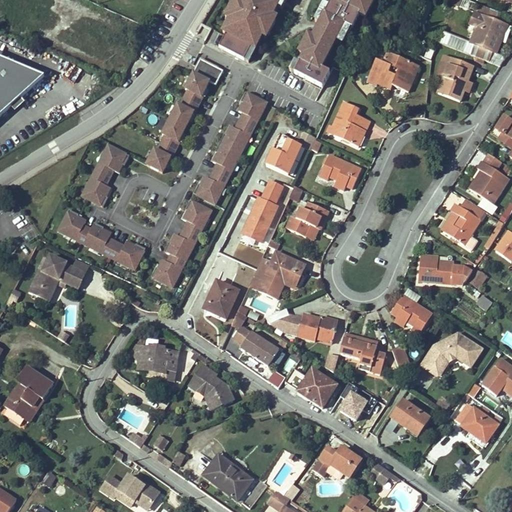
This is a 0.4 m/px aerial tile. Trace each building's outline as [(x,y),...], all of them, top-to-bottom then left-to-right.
[(51,0),(2,0),(42,19),(51,0)] [(244,0),(242,4),(235,0),(225,19),(233,23),(226,36),(229,37),(223,49),(243,60),(257,33),(261,36),(272,15),(267,13),(272,4),(277,6),(279,0),(329,0),(330,0),(329,0),(324,0),(316,16),(321,18),(314,31),(309,29),(299,49),(303,51),(299,60),(295,58),(291,67),(322,83),(329,69),(322,66),(336,38),(342,42),(357,12),(363,16),(370,0),(244,0)] [(0,5),(0,24),(12,30),(18,16),(15,15),(15,13),(0,5)] [(487,19),(491,10),(480,5),(477,15),(487,19)] [(476,29),(470,44),(476,46),(497,55),(502,41),(499,41),(505,26),(487,19),(477,15),(474,14),(469,26),(476,29)] [(508,27),(505,26),(499,41),(502,41),(508,27)] [(470,44),(442,33),(439,43),(445,46),(448,38),(460,43),(459,44),(460,45),(460,46),(460,48),(458,49),(457,50),(500,67),(506,58),(497,55),(476,46),(470,44)] [(0,111),(44,72),(0,53),(0,111)] [(406,81),(413,65),(386,54),(382,64),(376,61),(367,83),(376,88),(377,86),(390,91),(392,87),(407,93),(411,83),(406,81)] [(443,81),(452,59),(444,56),(435,78),(443,81)] [(474,68),(452,59),(443,81),(438,94),(459,103),(463,93),(469,80),(474,68)] [(216,76),(219,69),(201,61),(198,69),(216,76)] [(418,67),(413,65),(406,81),(411,83),(418,67)] [(220,85),(198,74),(185,99),(188,101),(180,115),(177,114),(162,142),(164,144),(156,158),(154,157),(146,172),(161,180),(169,166),(170,166),(178,152),(177,150),(192,123),(194,124),(202,108),(200,107),(208,93),(215,96),(220,85)] [(476,83),(469,80),(463,93),(470,97),(476,83)] [(336,129),(332,137),(359,149),(370,123),(356,117),(359,111),(343,103),(331,127),(336,129)] [(264,115),(243,104),(238,113),(240,114),(236,122),(240,124),(232,140),(225,137),(213,161),(215,162),(210,170),(214,172),(206,187),(202,184),(198,192),(195,191),(191,200),(212,212),(215,206),(213,202),(218,193),(220,195),(228,179),(226,178),(230,170),(234,169),(241,157),(240,153),(244,145),(247,146),(264,115)] [(511,141),(511,151),(508,157),(511,159),(511,123),(504,118),(496,131),(503,135),(511,141)] [(312,152),(316,143),(318,140),(304,134),(299,146),(300,147),(312,152)] [(499,141),(511,150),(511,141),(503,135),(499,141)] [(279,138),(274,150),(283,154),(289,142),(279,138)] [(274,150),(266,167),(267,167),(276,171),(287,176),(300,147),(299,146),(289,142),(283,154),(274,150)] [(316,143),(312,152),(317,154),(321,145),(316,143)] [(130,163),(109,152),(106,158),(107,162),(103,170),(100,169),(92,184),(95,185),(90,193),(86,195),(83,200),(103,211),(108,203),(106,201),(110,193),(113,194),(120,180),(118,179),(123,171),(125,172),(130,163)] [(495,172),(501,163),(489,156),(483,164),(482,164),(478,171),(483,174),(477,183),(475,182),(470,190),(491,206),(508,181),(495,172)] [(353,190),(361,171),(329,157),(320,178),(328,182),(330,178),(337,181),(335,187),(345,192),(347,187),(353,190)] [(259,201),(244,235),(262,243),(277,209),(275,208),(289,177),(276,171),(262,202),(259,201)] [(302,195),(297,192),(294,191),(290,201),(297,204),(298,202),(302,195)] [(485,213),(465,200),(459,208),(479,221),(485,213)] [(320,231),(329,214),(309,205),(306,212),(302,210),(297,220),(293,218),(287,230),(306,239),(312,227),(320,231)] [(479,221),(459,208),(457,206),(452,213),(457,216),(451,225),(449,224),(443,233),(463,246),(470,251),(476,242),(469,237),(479,221)] [(153,271),(148,279),(168,290),(172,285),(171,280),(175,272),(178,274),(186,259),(183,257),(188,249),(192,248),(199,236),(198,232),(202,224),(204,225),(208,218),(188,207),(183,216),(185,217),(180,225),(178,224),(171,238),(173,239),(168,248),(166,246),(158,262),(160,263),(155,272),(153,271)] [(79,218),(70,213),(59,234),(65,237),(69,236),(78,240),(76,243),(91,251),(93,248),(100,253),(102,257),(114,263),(117,262),(126,267),(125,269),(132,273),(143,253),(134,248),(133,250),(125,246),(126,243),(112,236),(110,238),(102,233),(103,231),(88,223),(86,225),(78,220),(79,218)] [(440,231),(443,233),(449,224),(451,225),(457,216),(452,213),(446,222),(440,231)] [(312,227),(306,239),(315,243),(320,231),(312,227)] [(493,251),(511,263),(511,261),(511,232),(507,229),(493,251)] [(280,244),(272,240),(268,247),(277,251),(280,244)] [(272,263),(263,259),(254,279),(250,287),(259,291),(258,292),(277,300),(284,284),(286,281),(297,286),(305,267),(276,253),(272,263)] [(66,264),(50,257),(43,273),(40,271),(30,294),(40,299),(43,293),(52,297),(57,285),(59,286),(61,282),(66,284),(79,290),(86,274),(66,265),(66,264)] [(465,282),(466,283),(472,274),(463,268),(455,267),(455,264),(442,263),(442,265),(438,265),(439,258),(421,257),(419,283),(463,286),(465,282)] [(82,290),(105,299),(114,278),(91,269),(82,290)] [(477,271),(469,282),(480,290),(488,279),(477,271)] [(295,290),(297,286),(286,281),(284,284),(295,290)] [(239,294),(217,283),(204,310),(225,321),(239,294)] [(422,298),(409,290),(404,298),(403,298),(392,314),(397,318),(395,322),(404,328),(407,323),(414,327),(412,330),(420,335),(432,316),(417,306),(422,298)] [(14,291),(10,299),(17,303),(21,295),(14,291)] [(52,297),(43,293),(40,299),(49,303),(52,297)] [(492,304),(483,298),(477,306),(486,312),(492,304)] [(318,334),(334,339),(338,323),(321,318),(320,321),(304,316),(298,337),(315,342),(316,340),(318,334)] [(280,351),(241,326),(232,340),(243,347),(241,350),(269,368),(280,351)] [(332,345),(334,339),(318,334),(316,340),(332,345)] [(471,368),(483,350),(458,334),(434,346),(421,366),(428,371),(433,364),(443,371),(448,363),(457,359),(461,352),(468,357),(464,363),(471,368)] [(358,338),(345,335),(342,347),(340,356),(361,362),(359,371),(370,374),(377,376),(383,355),(376,353),(377,348),(374,348),(366,345),(367,341),(363,340),(358,338)] [(166,371),(175,373),(179,354),(139,347),(136,358),(140,363),(139,370),(152,372),(165,375),(166,371)] [(393,353),(403,380),(410,368),(403,349),(393,353)] [(200,355),(194,351),(189,358),(196,363),(200,355)] [(468,357),(461,352),(457,359),(464,363),(468,357)] [(334,371),(338,356),(328,353),(324,368),(334,371)] [(289,358),(283,369),(290,373),(296,361),(289,358)] [(443,371),(433,364),(428,371),(439,378),(443,371)] [(20,381),(5,403),(25,416),(40,395),(45,398),(54,383),(27,365),(18,379),(20,381)] [(204,398),(212,413),(235,402),(229,389),(216,380),(218,378),(203,367),(189,388),(194,391),(199,395),(204,398)] [(295,370),(287,382),(300,390),(315,400),(313,403),(322,409),(324,407),(330,397),(328,396),(335,385),(312,370),(307,378),(295,370)] [(173,383),(175,373),(166,371),(165,375),(152,372),(150,379),(173,383)] [(268,381),(278,388),(285,377),(275,371),(268,381)] [(469,404),(475,408),(488,388),(482,384),(469,404)] [(340,389),(335,385),(328,396),(330,397),(333,399),(340,389)] [(356,421),(369,400),(350,389),(337,410),(356,421)] [(298,393),(313,403),(315,400),(300,390),(298,393)] [(450,404),(441,398),(437,405),(446,411),(450,404)] [(418,436),(430,419),(403,401),(392,419),(418,436)] [(498,425),(475,408),(462,427),(486,444),(498,425)] [(134,434),(129,441),(140,449),(144,442),(141,440),(134,434)] [(156,434),(151,445),(163,451),(168,440),(156,434)] [(467,455),(473,459),(479,450),(472,446),(467,455)] [(363,462),(342,448),(337,455),(329,449),(325,455),(321,460),(314,470),(324,477),(327,472),(332,466),(344,474),(350,478),(357,469),(360,465),(363,462)] [(180,453),(178,452),(172,461),(174,462),(180,453)] [(180,453),(174,462),(180,466),(186,457),(180,453)] [(219,456),(208,471),(203,476),(237,502),(240,498),(243,494),(253,481),(219,456)] [(384,470),(377,464),(369,475),(376,480),(384,470)] [(332,466),(327,472),(338,480),(341,479),(344,474),(332,466)] [(49,471),(42,482),(50,487),(57,476),(49,471)] [(143,497),(152,503),(160,492),(147,482),(145,484),(130,473),(124,482),(111,474),(102,486),(115,496),(116,493),(132,504),(135,499),(139,502),(143,497)] [(292,484),(285,495),(292,500),(300,489),(292,484)] [(0,511),(10,511),(18,500),(0,488),(0,511)] [(289,500),(284,496),(277,491),(268,503),(281,511),(280,511),(292,511),(285,506),(289,500)] [(148,509),(152,503),(143,497),(139,502),(148,509)] [(372,511),(354,499),(345,511),(372,511)]
